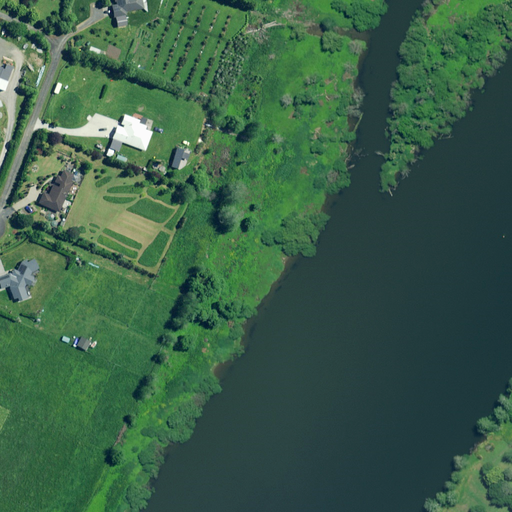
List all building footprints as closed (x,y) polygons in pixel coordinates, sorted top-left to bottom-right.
[(114,0),(115,5),(112,5),(116,27),(127,25),(125,12),(144,9),(142,0),(114,0)] [(100,50),(90,47),(88,53),(98,56),(100,50)] [(13,68),(4,64),(0,75),(0,89),(4,91),(13,68)] [(139,121),(124,115),(120,127),(117,126),(112,139),(144,151),(151,132),(144,130),(145,126),(138,123),(139,121)] [(73,175),(63,170),(60,177),(57,176),(54,182),(59,184),(58,187),(53,185),(48,195),(43,193),(38,203),(59,213),(73,182),(71,181),(73,175)] [(24,287),(25,284),(32,286),(34,278),(30,275),(31,273),(39,270),(35,259),(31,261),(28,262),(21,261),(17,270),(0,277),(0,286),(1,289),(8,286),(13,299),(17,298),(18,302),(29,297),(24,287)]
